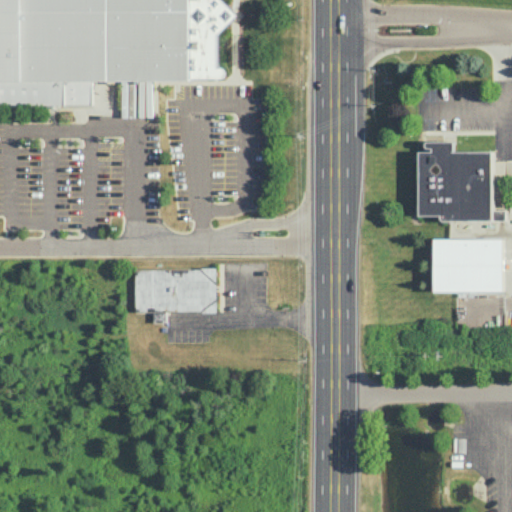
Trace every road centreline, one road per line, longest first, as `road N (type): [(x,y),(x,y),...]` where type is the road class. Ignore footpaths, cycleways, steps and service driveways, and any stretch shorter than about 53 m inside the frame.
road 1 (secondary): [(333,32),(330,511)]
road 2 (residential): [(333,32),(511,31)]
